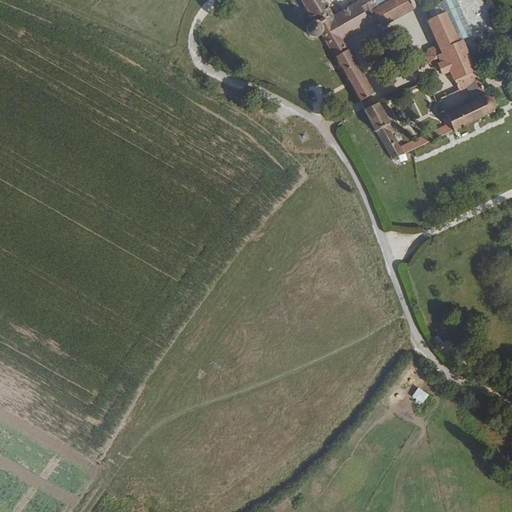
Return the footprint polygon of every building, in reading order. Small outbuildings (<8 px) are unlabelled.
[(370,14),(345,26),(330,0),(306,0),(320,23),(323,28),(317,31),(315,34),(316,38),(317,41),(321,45),(325,46),(329,46),(332,44),(352,79),(370,111),(386,103),(356,49),(390,29),(385,19),(376,24),(370,14)] [(454,0),(447,0),(445,1),(449,11),(458,7),(454,0)] [(423,10),(418,1),(385,19),(390,29),(393,36),(428,17),(423,10)] [(438,22),(441,30),(459,22),(462,20),(458,12),(438,22)] [(459,22),(441,30),(451,53),(446,55),(445,56),(441,58),(438,65),(441,72),(449,75),(450,74),(452,73),(460,69),(455,58),(471,51),(459,22)] [(452,73),(450,74),(455,85),(464,81),(473,100),(485,97),(491,109),(498,107),(489,84),(474,49),(472,50),(473,51),(471,51),(455,58),(460,69),(452,73)] [(502,104),(500,108),(498,107),(491,109),(475,116),(473,112),(467,114),(468,118),(461,121),(458,118),(457,120),(465,139),(466,142),(470,140),(469,136),(477,134),(479,137),(482,135),(481,131),(489,129),(491,132),(496,131),(495,126),(499,125),(501,129),(504,127),(504,123),(506,122),(509,123),(510,120),(506,118),(507,116),(511,115),(509,111),(505,113),(503,110),(505,107),(502,104)] [(404,137),(388,109),(373,118),(402,167),(412,162),(409,154),(400,138),(404,137)] [(461,141),(465,139),(457,120),(453,121),(455,127),(458,134),(461,141)] [(461,141),(458,134),(409,154),(412,162),(461,141)] [(418,388),(412,397),(423,404),(429,395),(418,388)]
